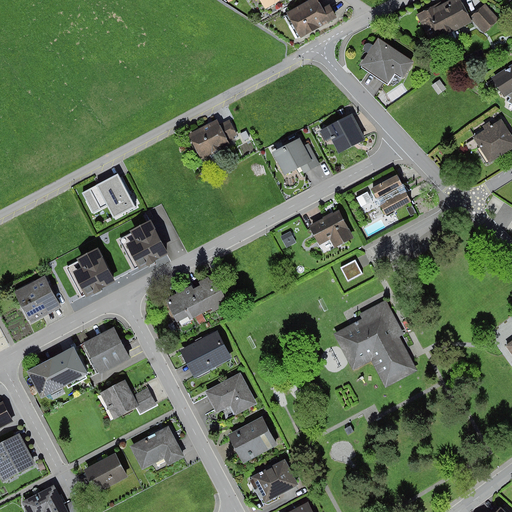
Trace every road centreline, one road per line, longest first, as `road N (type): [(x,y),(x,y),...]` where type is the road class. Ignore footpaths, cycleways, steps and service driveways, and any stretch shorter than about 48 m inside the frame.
road 1 (residential): [(317,47),(0,216)]
road 2 (residential): [(405,140),(125,294)]
road 3 (residential): [(240,511),(125,294)]
road 4 (residential): [(3,358),(71,487)]
road 5 (residential): [(125,294),(3,358)]
road 6 (residential): [(405,140),(317,47)]
